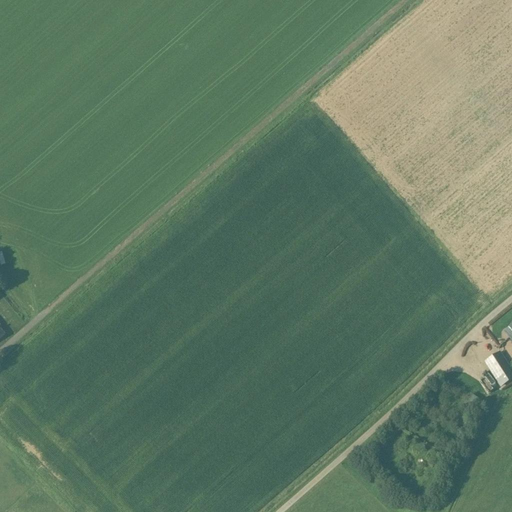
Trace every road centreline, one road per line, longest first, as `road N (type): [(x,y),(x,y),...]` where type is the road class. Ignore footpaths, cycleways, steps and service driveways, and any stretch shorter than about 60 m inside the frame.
road 1 (track): [(30,325),(404,0)]
road 2 (unclassified): [(280,511),(511,298)]
